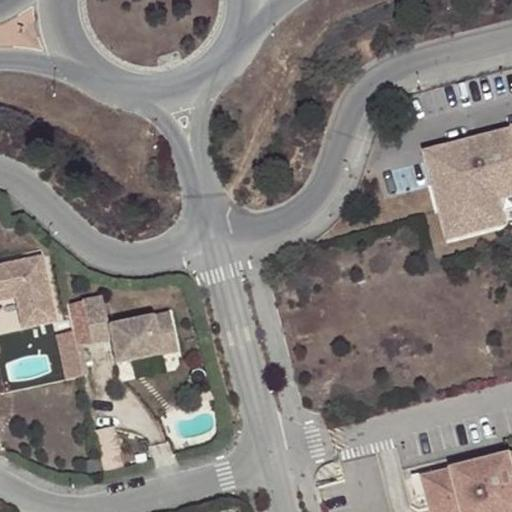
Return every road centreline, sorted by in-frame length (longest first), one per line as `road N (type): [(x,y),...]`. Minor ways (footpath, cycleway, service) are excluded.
road 1 (residential): [(216,241),(313,200),(349,114),(387,72),(511,36)]
road 2 (residential): [(0,174),(105,255),(133,259),(216,241)]
road 3 (residential): [(216,241),(274,464)]
road 4 (residential): [(274,464),(85,511)]
